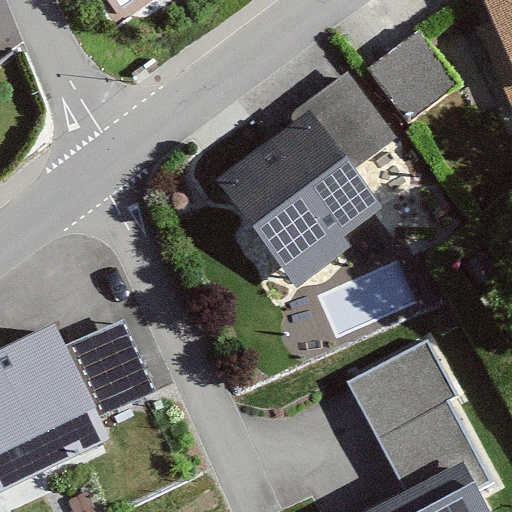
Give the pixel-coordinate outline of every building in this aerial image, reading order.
[(511,0),(466,0),(508,104),(511,102),(511,0)] [(419,32),(368,67),(399,113),(450,79),(419,32)] [(342,66),(198,171),(278,281),(364,219),(333,176),(392,134),(342,66)] [(50,331),(0,353),(0,482),(88,443),(77,417),(144,388),(114,322),(57,347),(50,331)] [(403,489),(359,511),(461,511),(457,504),(492,486),(419,349),(348,386),(403,489)]
